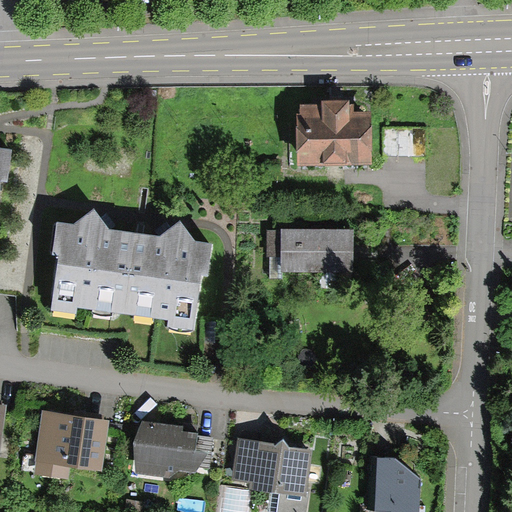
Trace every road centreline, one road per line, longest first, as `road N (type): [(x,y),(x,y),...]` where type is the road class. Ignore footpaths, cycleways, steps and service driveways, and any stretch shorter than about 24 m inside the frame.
road 1 (secondary): [(488,47),(0,61)]
road 2 (residential): [(0,366),(221,399),(470,413)]
road 3 (residential): [(488,47),(470,413)]
